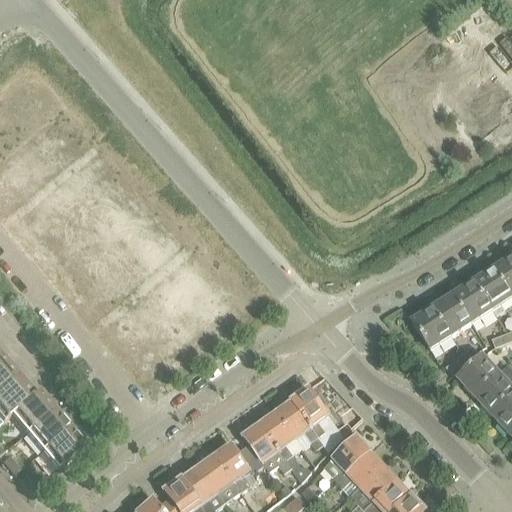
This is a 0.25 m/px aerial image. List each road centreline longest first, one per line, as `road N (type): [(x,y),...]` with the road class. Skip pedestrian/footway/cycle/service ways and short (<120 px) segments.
road 1 (unclassified): [(318,326),(27,0)]
road 2 (residential): [(318,326),(109,465),(64,511)]
road 3 (residential): [(498,501),(416,411),(368,382),(318,326)]
road 4 (residential): [(511,213),(318,326)]
road 5 (residential): [(0,328),(77,421)]
